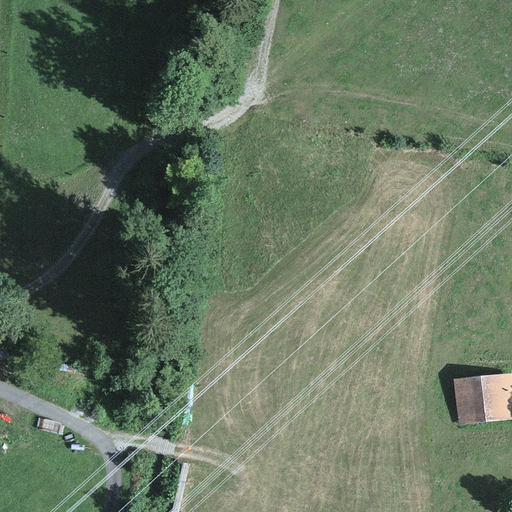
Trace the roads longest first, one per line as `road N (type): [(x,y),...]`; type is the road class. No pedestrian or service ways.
road 1 (track): [(0,307),(78,255),(113,179),(147,144),(223,115),(256,81),(270,0)]
road 2 (track): [(191,458),(0,395)]
